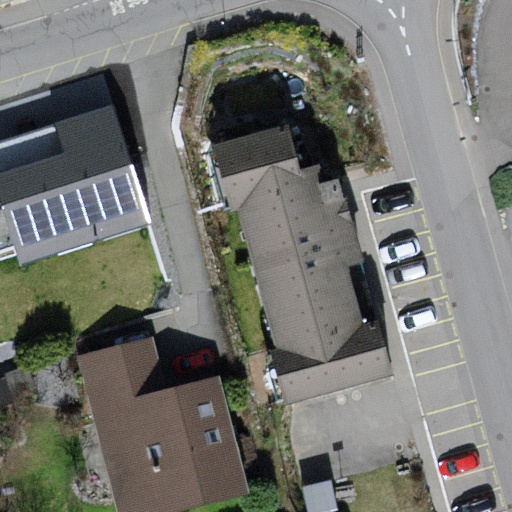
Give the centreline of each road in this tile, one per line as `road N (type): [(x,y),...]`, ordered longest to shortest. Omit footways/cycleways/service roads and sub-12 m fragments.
road 1 (residential): [(394,0),(511,421)]
road 2 (residential): [(174,0),(0,48)]
